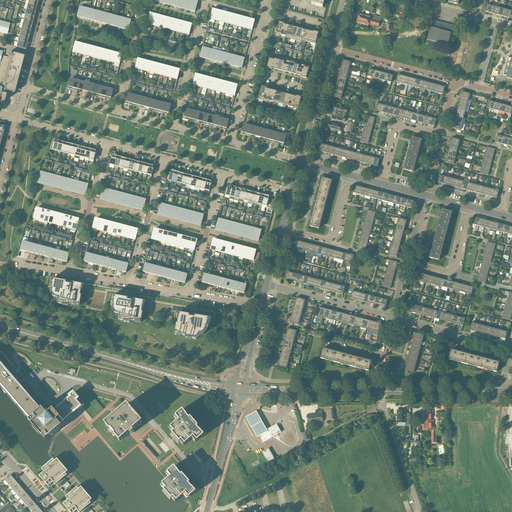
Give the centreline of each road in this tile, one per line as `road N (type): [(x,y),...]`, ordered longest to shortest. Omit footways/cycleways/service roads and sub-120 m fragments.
road 1 (residential): [(75,381),(130,397),(200,478),(214,482)]
road 2 (residential): [(71,273),(106,142)]
road 3 (primary): [(104,356),(232,393)]
road 4 (primary): [(234,383),(104,356)]
road 5 (residential): [(172,127),(205,0)]
road 6 (residential): [(392,318),(266,284)]
road 7 (residential): [(131,283),(163,157)]
road 8 (residential): [(454,80),(329,47)]
road 9 (unclassified): [(418,511),(376,391)]
road 10 (residential): [(189,293),(222,172)]
road 11 (primary): [(241,394),(365,391)]
road 12 (primary): [(376,391),(500,392)]
road 13 (residential): [(511,349),(392,318)]
road 14 (primary): [(365,391),(243,384)]
